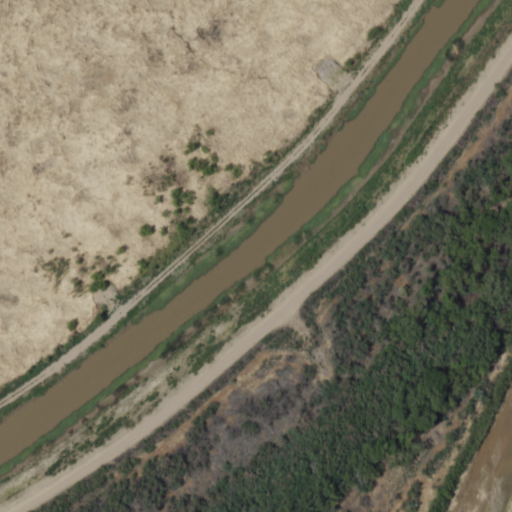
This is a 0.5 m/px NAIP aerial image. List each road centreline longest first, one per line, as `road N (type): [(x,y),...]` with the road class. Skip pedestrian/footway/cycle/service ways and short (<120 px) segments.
road 1 (residential): [(16,511),(103,459),(293,305),(461,120),(511,49)]
road 2 (residential): [(0,397),(63,355),(304,139),(409,0)]
